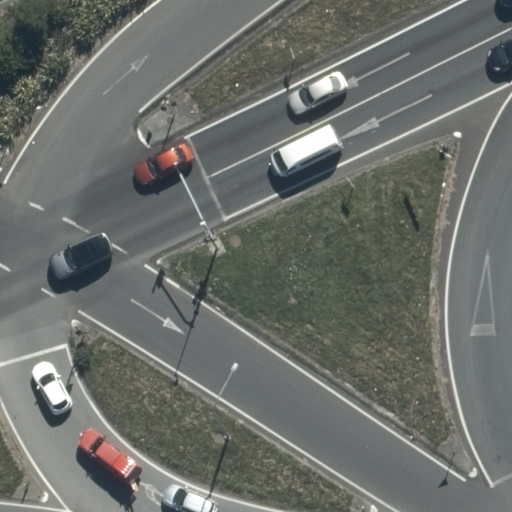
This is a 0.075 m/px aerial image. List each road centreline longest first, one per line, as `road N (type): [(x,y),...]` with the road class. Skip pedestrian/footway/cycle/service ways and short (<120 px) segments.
road 1 (trunk): [(511,25),(206,177),(39,248)]
road 2 (secondary): [(39,248),(443,511)]
road 3 (trunk): [(39,248),(64,156),(92,110),(185,18),(214,0)]
road 4 (secondary): [(136,511),(97,478),(37,397),(24,358),(39,248)]
road 5 (trunk): [(511,174),(494,218),(481,304),(492,382),(511,440)]
